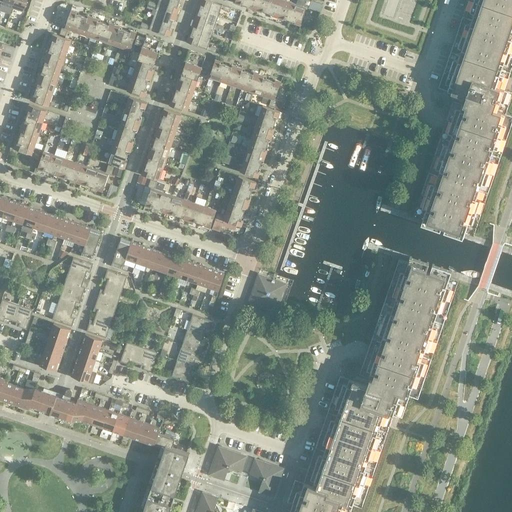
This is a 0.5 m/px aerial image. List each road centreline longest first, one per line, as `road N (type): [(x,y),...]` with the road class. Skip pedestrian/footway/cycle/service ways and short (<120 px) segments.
road 1 (residential): [(250,260),(6,179),(0,169)]
road 2 (residential): [(213,425),(295,452),(326,363),(356,347)]
road 3 (residential): [(318,63),(250,260)]
road 4 (residential): [(250,260),(199,408),(213,425)]
road 5 (residential): [(448,0),(424,72),(331,41)]
road 6 (residential): [(0,117),(29,35),(44,23),(51,0)]
